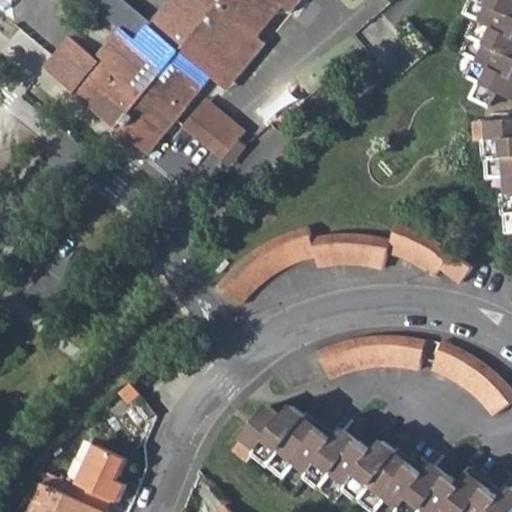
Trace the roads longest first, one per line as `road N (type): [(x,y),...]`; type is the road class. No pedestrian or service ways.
road 1 (residential): [(241,357),(297,323),(387,301),(432,305),(511,334)]
road 2 (residential): [(241,357),(149,216),(69,150)]
road 3 (residential): [(156,511),(186,441),(241,357)]
road 4 (unknown): [(69,150),(48,113),(21,0)]
road 5 (unknown): [(511,457),(457,435),(385,438)]
